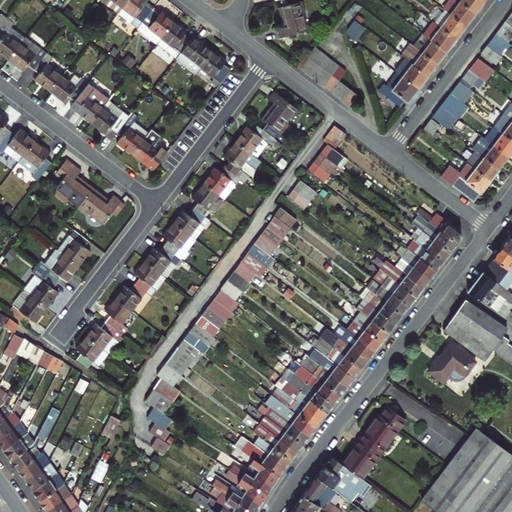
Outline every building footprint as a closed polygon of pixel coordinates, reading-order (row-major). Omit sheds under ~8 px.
[(122,8),(128,0),(110,0),(107,5),(118,13),(122,8)] [(142,23),(153,9),(146,4),(148,2),(145,0),(128,0),(122,8),(142,23)] [(467,26),(476,13),(461,2),(458,0),(449,0),(448,2),(450,4),(445,10),(467,26)] [(461,0),(461,2),(476,13),(486,1),(485,0),(461,0)] [(283,20),(282,21),(284,27),(278,29),(281,38),(308,31),(303,13),(305,12),(302,1),(278,8),(281,17),(282,16),(283,20)] [(157,44),(174,22),(161,12),(159,14),(153,9),(142,23),(138,29),(157,44)] [(457,39),(467,26),(445,10),(435,23),(457,39)] [(0,27),(0,31),(4,35),(0,39),(0,52),(9,59),(26,37),(11,26),(13,23),(7,19),(0,27)] [(362,25),(354,19),(349,25),(357,31),(362,25)] [(411,25),(418,30),(422,25),(415,19),(411,25)] [(177,59),(192,40),(185,34),(187,32),(174,22),(157,44),(177,59)] [(496,33),(508,43),(511,37),(511,27),(505,22),(496,33)] [(447,52),(457,39),(435,23),(426,36),(431,40),(447,52)] [(499,54),(508,43),(496,33),(487,45),(499,54)] [(26,37),(9,59),(24,71),(28,65),(34,69),(42,58),(46,53),(26,37)] [(201,69),(214,52),(201,42),(194,37),(192,40),(177,59),(176,60),(196,75),(201,69)] [(413,64),(429,76),(438,64),(414,46),(405,39),(402,44),(411,51),(406,59),(413,64)] [(417,41),(414,46),(438,64),(447,52),(431,40),(426,47),(417,41)] [(502,56),(499,54),(487,45),(481,53),(496,64),(502,56)] [(314,61),(321,52),(315,47),(307,56),(314,61)] [(226,62),(214,52),(201,69),(221,84),(231,70),(224,64),(226,62)] [(327,57),(321,52),(314,61),(320,66),(327,57)] [(305,73),(314,61),(307,56),(297,67),(305,73)] [(334,61),(327,57),(320,66),(326,71),(334,61)] [(42,58),(34,69),(40,74),(35,80),(50,91),(62,76),(46,65),(48,62),(42,58)] [(401,63),(403,65),(397,73),(403,78),(413,64),(406,59),(404,58),(401,63)] [(383,63),(379,60),(375,66),(379,69),(383,63)] [(311,78),(320,66),(314,61),(305,73),(311,78)] [(332,76),(340,66),(334,61),(326,71),(332,76)] [(469,69),(484,80),(487,77),(481,73),(485,69),(475,61),(469,69)] [(403,78),(418,90),(429,76),(413,64),(403,78)] [(318,82),(326,71),(320,66),(311,78),(318,82)] [(347,71),(340,66),(332,76),(339,81),(347,71)] [(460,81),(469,89),(473,84),(479,88),(484,80),(469,69),(460,81)] [(324,87),(332,76),(326,71),(318,82),(324,87)] [(397,73),(387,87),(384,85),(379,91),(400,107),(405,101),(408,103),(418,90),(403,78),(397,73)] [(62,76),(50,91),(65,102),(69,97),(75,101),(89,82),(82,77),(80,80),(74,75),(69,81),(62,76)] [(324,87),(330,92),(339,81),(332,76),(324,87)] [(336,96),(345,85),(339,81),(330,92),(336,96)] [(463,103),(472,91),(469,89),(460,81),(451,93),(463,103)] [(75,101),(81,106),(76,111),(91,123),(108,101),(108,98),(106,96),(102,96),(99,101),(89,94),(95,87),(89,82),(75,101)] [(342,101),(351,90),(345,85),(336,96),(342,101)] [(357,95),(351,90),(342,101),(349,106),(357,95)] [(297,109),(275,92),(269,99),(277,106),(265,121),(281,134),(288,125),(286,123),(297,109)] [(452,114),(459,119),(468,107),(463,103),(451,93),(442,105),(452,114)] [(108,101),(91,123),(111,138),(129,115),(108,101)] [(511,103),(503,115),(511,121),(511,103)] [(452,114),(442,105),(436,113),(447,121),(452,114)] [(9,122),(0,114),(0,143),(9,131),(4,127),(9,122)] [(494,127),(511,140),(511,121),(503,115),(494,127)] [(431,119),(423,129),(437,140),(441,135),(436,131),(440,125),(431,119)] [(488,141),(509,157),(511,153),(511,140),(494,127),(492,125),(490,128),(492,130),(485,139),(488,141)] [(277,140),(258,126),(253,132),(247,128),(236,142),(252,154),(261,161),(273,145),(277,140)] [(346,134),(335,126),(325,138),(323,141),(328,144),(329,145),(335,150),(346,134)] [(151,129),(132,154),(147,165),(154,171),(168,152),(156,143),(161,136),(151,129)] [(16,136),(9,131),(0,143),(0,149),(4,152),(9,145),(23,156),(34,142),(20,130),(16,136)] [(480,153),(500,169),(509,157),(488,141),(480,153)] [(34,142),(23,156),(19,162),(33,172),(30,175),(37,181),(52,164),(45,159),(50,154),(34,142)] [(246,182),(261,162),(252,154),(236,142),(225,157),(230,160),(226,166),(237,175),(242,178),(246,182)] [(321,153),(337,165),(344,156),(335,150),(329,145),(328,144),(321,153)] [(315,162),(330,174),(337,165),(321,153),(315,162)] [(471,165),(491,181),(500,169),(480,153),(471,165)] [(55,188),(70,199),(68,201),(77,208),(90,191),(74,179),(81,170),(66,159),(55,174),(62,179),(55,188)] [(323,183),(330,174),(315,162),(308,171),(323,183)] [(482,193),(491,181),(471,165),(468,163),(462,171),(466,174),(464,176),(468,179),(466,182),(482,193)] [(232,181),(237,175),(226,166),(221,172),(216,168),(205,183),(221,195),(232,181)] [(446,181),(453,186),(460,177),(458,176),(461,173),(452,166),(448,172),(451,174),(446,181)] [(460,177),(466,182),(468,179),(464,176),(466,174),(462,171),(461,173),(458,176),(460,177)] [(237,175),(232,181),(221,195),(226,199),(242,178),(237,175)] [(294,189),(310,201),(317,192),(301,180),(294,189)] [(209,211),(221,195),(205,183),(193,198),(198,202),(194,207),(205,216),(209,211)] [(303,210),(310,201),(294,189),(287,198),(303,210)] [(120,201),(112,195),(106,203),(90,191),(77,208),(87,215),(88,213),(102,224),(120,201)] [(209,220),(226,199),(221,195),(209,211),(205,216),(209,220)] [(174,223),(190,235),(199,223),(205,227),(210,220),(209,220),(205,216),(194,207),(188,214),(183,210),(174,223)] [(275,216),(290,228),(297,219),(281,207),(275,216)] [(430,222),(458,243),(462,238),(461,232),(438,213),(433,219),(420,209),(417,212),(430,222)] [(391,220),(384,215),(380,219),(387,225),(391,220)] [(283,237),(290,228),(275,216),(268,226),(283,237)] [(451,252),(458,243),(430,222),(423,231),(451,252)] [(164,236),(169,240),(164,245),(175,254),(181,258),(195,239),(190,235),(174,223),(164,236)] [(195,239),(205,227),(199,223),(190,235),(195,239)] [(261,234),(277,246),(283,237),(268,226),(261,234)] [(423,231),(419,228),(413,237),(417,239),(423,231)] [(81,235),(88,241),(92,235),(85,230),(81,235)] [(419,241),(444,261),(451,252),(423,231),(417,239),(419,241)] [(73,239),(62,254),(77,267),(89,251),(84,247),(88,241),(81,235),(76,232),(72,238),(73,239)] [(277,246),(261,234),(254,243),(269,255),(277,246)] [(511,238),(510,237),(502,248),(511,256),(511,238)] [(411,251),(437,270),(444,261),(419,241),(411,251)] [(269,255),(254,243),(247,252),(267,267),(273,258),(269,255)] [(144,260),(160,273),(175,254),(164,245),(159,252),(154,248),(144,260)] [(511,272),(511,256),(502,248),(483,272),(499,284),(509,270),(511,272)] [(77,267),(62,254),(56,250),(40,270),(56,282),(60,277),(66,281),(77,267)] [(267,267),(247,252),(241,261),(256,273),(261,277),(268,268),(267,267)] [(423,288),(430,279),(403,258),(396,267),(423,288)] [(160,273),(144,260),(134,274),(139,277),(134,284),(145,292),(151,296),(166,277),(160,273)] [(256,273),(241,261),(234,270),(249,282),(256,273)] [(416,297),(423,288),(396,267),(388,261),(381,270),(387,275),(416,297)] [(51,288),(56,282),(40,270),(35,275),(41,280),(29,295),(45,308),(57,293),(51,288)] [(227,280),(242,291),(249,282),(234,270),(227,280)] [(511,293),(499,284),(483,272),(468,291),(511,321),(511,313),(501,306),(506,300),(511,304),(511,293)] [(409,306),(416,297),(387,275),(383,279),(377,275),(374,279),(383,285),(409,306)] [(227,280),(220,288),(235,300),(242,291),(227,280)] [(402,314),(409,306),(383,285),(381,287),(372,280),(367,287),(369,289),(402,314)] [(145,292),(134,284),(130,290),(125,286),(115,298),(131,310),(145,292)] [(364,299),(396,324),(398,320),(402,314),(369,289),(362,298),(364,299)] [(24,323),(29,317),(34,322),(45,308),(29,295),(19,309),(13,304),(8,311),(24,323)] [(131,310),(115,298),(105,311),(110,315),(105,321),(116,330),(123,334),(127,328),(121,323),(131,310)] [(214,298),(208,307),(226,320),(226,321),(233,312),(214,298)] [(467,298),(451,321),(493,350),(500,354),(511,362),(511,345),(508,343),(510,340),(503,335),(508,328),(467,298)] [(389,332),(396,324),(364,299),(357,308),(362,311),(389,332)] [(353,312),(350,310),(352,307),(350,305),(344,312),(353,319),(355,321),(362,311),(357,308),(356,307),(353,312)] [(219,328),(226,320),(208,307),(201,315),(219,328)] [(382,341),(389,332),(362,311),(355,321),(382,341)] [(375,350),(382,341),(355,321),(353,319),(349,323),(343,318),(340,323),(347,329),(375,350)] [(17,325),(12,321),(7,328),(13,333),(17,325)] [(86,337),(101,349),(116,330),(105,321),(101,327),(96,323),(86,337)] [(444,330),(480,356),(485,359),(493,350),(451,321),(444,330)] [(209,346),(215,338),(195,323),(189,331),(209,346)] [(368,359),(375,350),(347,329),(340,338),(368,359)] [(361,368),(368,359),(340,338),(338,341),(325,332),(321,338),(322,338),(361,368)] [(13,334),(6,347),(16,353),(24,339),(13,334)] [(35,344),(24,337),(16,353),(27,359),(27,358),(35,344)] [(87,367),(101,349),(86,337),(76,349),(81,353),(75,360),(87,367)] [(193,358),(199,350),(183,338),(177,346),(193,358)] [(319,350),(354,377),(361,368),(322,338),(320,341),(317,339),(314,338),(310,343),(319,350)] [(464,377),(476,361),(451,342),(428,371),(444,383),(454,369),(464,377)] [(44,349),(35,344),(27,358),(36,363),(37,361),(43,349),(44,349)] [(193,358),(177,346),(171,354),(187,366),(193,358)] [(54,355),(43,349),(37,361),(48,367),(54,355)] [(347,387),(354,377),(319,350),(312,359),(347,387)] [(165,362),(180,374),(187,366),(171,354),(165,362)] [(64,360),(54,355),(48,367),(58,372),(64,360)] [(300,364),(341,395),(347,387),(312,359),(307,355),(305,359),(303,357),(299,363),(300,364)] [(180,374),(165,362),(155,374),(161,378),(172,386),(180,374)] [(294,373),(334,404),(341,395),(300,364),(294,373)] [(287,381),(328,412),(334,404),(294,373),(287,381)] [(278,386),(282,389),(287,381),(281,376),(275,384),(278,386)] [(175,388),(161,378),(154,388),(168,398),(175,388)] [(322,420),(328,412),(287,381),(282,389),(284,390),(322,420)] [(278,386),(271,394),(277,398),(284,390),(282,389),(278,386)] [(168,398),(154,388),(145,401),(154,407),(164,413),(172,401),(168,398)] [(277,398),(316,428),(322,420),(284,390),(277,398)] [(2,403),(0,404),(0,420),(11,412),(11,411),(10,409),(9,410),(7,407),(12,397),(12,396),(7,394),(2,403)] [(310,436),(316,428),(277,398),(271,394),(265,401),(269,404),(310,436)] [(258,408),(266,414),(304,443),(310,436),(269,404),(266,408),(261,404),(258,408)] [(154,407),(147,416),(159,424),(165,414),(164,413),(154,407)] [(387,407),(379,417),(398,431),(405,421),(387,407)] [(59,413),(51,409),(47,417),(36,438),(38,439),(43,442),(59,413)] [(11,412),(0,420),(0,436),(19,422),(20,420),(13,410),(11,412)] [(121,419),(112,414),(101,434),(110,439),(121,419)] [(304,443),(266,414),(259,422),(263,425),(298,451),(304,443)] [(380,454),(398,431),(379,417),(377,416),(369,428),(372,430),(363,442),(380,454)] [(19,422),(0,436),(0,444),(4,450),(24,434),(27,432),(20,422),(19,422)] [(159,424),(155,422),(149,431),(157,436),(164,440),(170,431),(159,424)] [(291,460),(298,451),(263,425),(256,433),(262,437),(291,460)] [(236,447),(280,475),(285,468),(255,446),(231,428),(224,438),(236,447)] [(511,511),(511,455),(476,428),(429,490),(422,500),(437,511),(511,511)] [(4,450),(11,460),(32,445),(33,444),(34,441),(27,432),(4,450)] [(164,440),(157,436),(151,446),(164,454),(170,445),(164,440)] [(255,446),(285,468),(291,460),(262,437),(255,446)] [(32,445),(11,460),(18,469),(34,458),(37,455),(40,453),(41,453),(35,445),(36,443),(34,441),(33,444),(32,445)] [(78,456),(84,445),(75,441),(69,452),(78,456)] [(342,464),(362,479),(380,454),(363,442),(354,454),(351,452),(342,464)] [(244,465),(247,467),(257,474),(258,473),(266,478),(265,480),(274,485),(280,475),(236,447),(233,452),(241,457),(240,458),(246,462),(244,465)] [(317,477),(351,502),(358,492),(362,496),(370,485),(362,479),(342,464),(332,456),(317,477)] [(18,469),(26,480),(41,469),(34,458),(18,469)] [(257,474),(247,467),(244,472),(224,458),(220,463),(235,473),(268,494),(274,485),(265,480),(266,478),(258,473),(257,474)] [(26,480),(32,490),(57,474),(49,463),(41,469),(26,480)] [(237,484),(235,486),(245,492),(254,497),(253,499),(261,504),(268,494),(235,473),(231,480),(237,484)] [(32,490),(39,500),(63,484),(64,484),(57,474),(32,490)] [(229,496),(254,511),(256,511),(261,504),(253,499),(254,497),(245,492),(235,486),(227,481),(218,475),(212,485),(215,486),(226,494),(229,496)] [(320,493),(325,496),(328,491),(333,495),(356,511),(361,511),(362,510),(351,502),(317,477),(303,495),(329,511),(337,511),(323,501),(324,499),(319,495),(320,493)] [(63,484),(39,500),(46,511),(69,496),(71,493),(64,483),(64,484),(63,484)] [(226,494),(215,486),(210,493),(219,499),(220,497),(222,499),(226,494)] [(197,492),(192,499),(206,509),(209,505),(206,503),(209,499),(197,492)] [(46,511),(67,511),(77,506),(78,504),(71,493),(69,496),(46,511)] [(297,505),(308,511),(329,511),(303,495),(297,505)] [(234,511),(254,511),(229,496),(225,502),(234,507),(232,510),(234,511)] [(67,511),(85,511),(89,505),(80,499),(78,504),(77,506),(67,511)]
